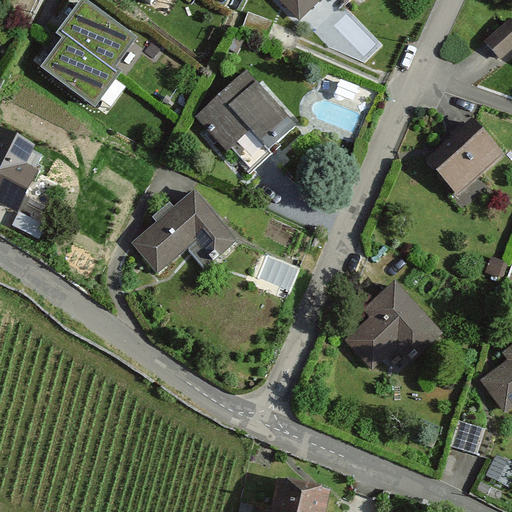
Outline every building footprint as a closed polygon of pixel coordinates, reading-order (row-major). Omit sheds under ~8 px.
[(279,0),(303,26),(333,0),(337,0),(353,14),(368,0),(279,0)] [(35,71),(87,108),(112,74),(104,68),(126,38),(74,1),(50,34),(57,40),(35,71)] [(485,42),(502,60),(511,50),(511,18),(511,17),(485,42)] [(233,90),(198,121),(246,175),(299,127),(261,85),(243,101),(233,90)] [(473,124),(425,163),(452,196),(500,157),(473,124)] [(0,211),(6,214),(35,159),(0,140),(0,211)] [(194,194),(129,249),(156,280),(199,243),(213,260),(234,242),(194,194)] [(340,339),(370,372),(402,343),(416,359),(440,337),(396,289),(340,339)] [(510,368),(485,386),(511,422),(511,356),(505,361),(510,368)] [(323,511),(328,497),(275,482),(266,511),(323,511)]
